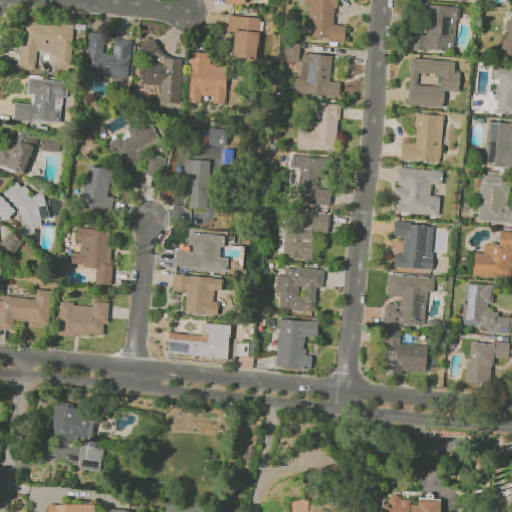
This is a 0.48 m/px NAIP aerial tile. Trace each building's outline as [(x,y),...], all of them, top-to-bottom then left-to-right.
[(346,41),(347,26),(336,25),(337,0),(305,0),(305,5),(309,5),(307,39),(346,41)] [(411,49),(455,53),(459,7),(429,5),(426,35),(412,34),(411,49)] [(235,33),(232,57),(256,60),(262,19),(230,15),(228,32),(235,33)] [(511,18),(510,18),(505,29),(509,31),(500,51),(511,56),(511,18)] [(71,67),(74,25),(24,21),(21,68),(36,69),(37,52),(58,54),(58,66),(71,67)] [(131,40),(114,39),(113,55),(104,54),(105,33),(89,32),(87,75),(129,77),(131,40)] [(181,104),(182,57),(157,57),(157,43),(143,43),(142,62),(141,62),(141,84),(161,85),(160,103),(181,104)] [(300,62),(301,44),(286,43),(285,61),(300,62)] [(190,103),(201,103),(202,96),(213,96),(213,104),(226,104),(227,65),(211,65),(211,53),(192,52),(190,103)] [(294,94),(340,96),(340,83),(332,82),(333,55),(303,54),(302,79),(295,79),(294,94)] [(456,62),(412,58),(407,105),(444,108),(445,91),(459,92),(461,73),(455,73),(456,62)] [(511,114),(511,68),(494,67),(493,79),(499,79),(496,113),(511,114)] [(61,123),(63,97),(67,97),(68,82),(29,79),(28,93),(35,94),(34,105),(15,103),(14,119),(61,123)] [(339,104),(318,103),(316,130),(298,130),(297,149),(337,151),(339,104)] [(444,115),(416,114),(415,144),(402,143),(401,161),(441,163),(444,115)] [(511,123),(487,122),(485,166),(511,167),(511,123)] [(209,145),(227,146),(228,129),(209,129),(209,145)] [(0,159),(0,165),(25,174),(39,137),(22,131),(17,144),(7,141),(0,159)] [(330,207),(332,189),(318,188),(319,175),(329,176),(331,159),(293,155),(292,168),(302,170),(299,204),(330,207)] [(191,208),(208,209),(209,161),(187,160),(187,191),(191,191),(191,208)] [(114,172),(89,165),(79,206),(111,214),(115,197),(108,196),(114,172)] [(443,172),(401,168),(396,212),(439,216),(441,197),(431,196),(432,184),(442,185),(443,172)] [(480,222),(511,223),(511,207),(509,207),(510,177),(482,176),(480,222)] [(50,218),(44,193),(31,196),(28,184),(0,190),(0,206),(3,218),(20,214),(25,234),(44,229),(41,220),(50,218)] [(313,260),(314,233),(329,233),(329,213),(303,212),(302,229),(286,228),(285,259),(313,260)] [(395,268),(432,270),(435,225),(394,223),(393,237),(404,238),(403,254),(396,254),(395,268)] [(111,285),(114,231),(77,228),(76,241),(82,241),(81,253),(72,252),(71,266),(97,267),(96,284),(111,285)] [(1,245),(14,255),(24,242),(11,232),(1,245)] [(475,253),(474,277),(511,279),(511,278),(511,232),(500,232),(499,245),(485,244),(484,254),(475,253)] [(224,236),(192,233),(191,251),(177,250),(176,266),(228,271),(229,258),(222,258),(224,236)] [(317,288),(324,288),(325,270),(285,267),(285,276),(277,276),(276,294),(280,294),(279,309),(315,312),(317,288)] [(218,316),(219,303),(214,302),(215,290),(222,291),(223,279),(175,274),(173,291),(187,292),(185,313),(218,316)] [(426,326),(427,292),(435,293),(436,277),(388,275),(387,297),(402,297),(401,306),(386,305),(385,324),(426,326)] [(493,285),(466,284),(464,329),(511,331),(511,327),(511,317),(499,317),(499,312),(492,312),(493,285)] [(50,324),(52,291),(36,290),(36,298),(1,297),(0,319),(0,329),(14,330),(14,322),(50,324)] [(110,303),(93,302),(93,306),(60,304),(58,335),(104,337),(104,324),(108,324),(110,303)] [(277,367),(312,369),(312,356),(305,355),(306,337),(318,338),(319,321),(280,320),(277,367)] [(168,354),(228,360),(231,326),(205,323),(204,336),(170,333),(168,354)] [(400,344),(401,331),(386,330),(383,371),(426,374),(428,345),(400,344)] [(469,341),(467,384),(491,385),(493,359),(509,360),(510,343),(469,341)] [(78,469),(100,473),(104,450),(96,449),(98,439),(95,438),(99,413),(55,406),(49,439),(82,444),(78,469)]
